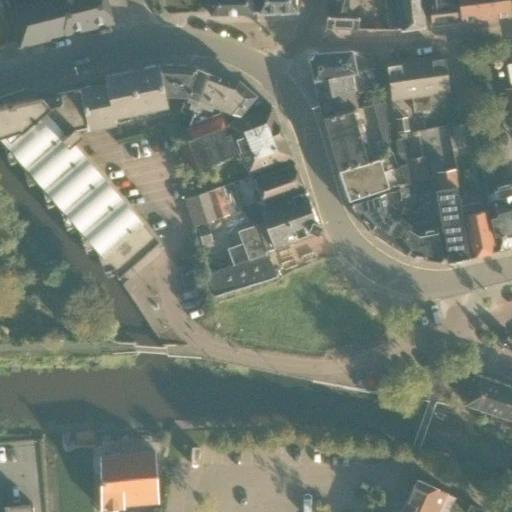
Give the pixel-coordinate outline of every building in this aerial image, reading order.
[(21,0),(7,0),(19,48),(113,24),(107,0),(33,0),(22,3),(21,0)] [(209,0),(210,15),(253,13),(252,0),(209,0)] [(258,0),(259,13),(296,12),(295,0),(258,0)] [(333,0),(332,4),(328,4),(327,28),(358,29),(359,6),(358,0),(333,0)] [(385,0),(388,30),(401,30),(424,26),(421,0),(385,0)] [(429,0),(429,2),(431,25),(458,22),(455,0),(429,0)] [(458,0),(461,22),(486,18),(483,0),(458,0)] [(483,0),(486,18),(511,15),(508,0),(483,0)] [(315,82),(355,72),(351,51),(314,54),(310,60),(315,80),(314,80),(315,82)] [(416,59),(424,110),(431,109),(428,93),(450,90),(450,84),(451,84),(447,57),(435,59),(434,56),(416,59)] [(414,111),(424,110),(416,59),(398,61),(398,64),(386,66),(391,98),(412,95),(414,111)] [(165,94),(159,64),(78,82),(80,87),(2,104),(0,104),(0,142),(0,143),(2,145),(4,148),(5,150),(6,152),(9,163),(20,159),(28,184),(39,181),(39,182),(94,166),(73,142),(82,135),(78,130),(115,121),(114,116),(167,104),(165,94)] [(193,108),(206,71),(193,66),(159,64),(165,94),(188,95),(186,100),(183,99),(179,110),(190,114),(193,108)] [(351,92),(353,92),(353,90),(372,86),(370,77),(381,75),(379,67),(355,72),(315,82),(318,98),(319,102),(351,92)] [(242,107),(252,95),(236,81),(206,71),(193,108),(198,110),(200,105),(214,110),(216,106),(234,112),(240,105),(242,107)] [(323,119),(352,110),(352,109),(358,108),(353,92),(351,92),(319,102),(323,117),(323,119)] [(374,115),(385,113),(383,103),(371,106),(374,115)] [(291,154),(271,106),(227,123),(222,112),(173,132),(189,174),(240,153),(247,172),(291,154)] [(330,140),(358,132),(352,110),(323,119),(330,140)] [(385,113),(374,115),(378,126),(387,123),(385,113)] [(409,131),(407,117),(396,119),(398,133),(409,131)] [(387,123),(378,126),(384,150),(389,149),(388,128),(387,123)] [(451,126),(455,147),(470,144),(466,123),(451,126)] [(367,161),(358,132),(330,140),(338,169),(367,161)] [(395,139),(398,166),(406,162),(406,159),(403,146),(402,139),(395,139)] [(406,162),(398,166),(395,166),(391,153),(378,157),(367,161),(338,169),(348,199),(389,186),(410,181),(406,162)] [(406,159),(406,162),(410,181),(429,178),(425,155),(406,159)] [(443,171),(441,158),(428,160),(434,186),(439,186),(439,189),(435,190),(442,230),(444,229),(447,261),(469,256),(472,255),(463,204),(459,205),(453,169),(443,171)] [(479,162),(484,187),(493,185),(488,160),(479,162)] [(262,202),(304,188),(295,163),(253,178),(262,202)] [(94,166),(39,182),(47,206),(57,203),(66,228),(76,224),(85,250),(95,246),(104,271),(114,268),(117,278),(159,241),(94,166)] [(418,181),(420,192),(431,190),(429,179),(418,181)] [(420,195),(420,192),(418,181),(408,183),(408,185),(410,197),(420,195)] [(183,198),(192,226),(230,213),(225,198),(234,194),(230,182),(183,198)] [(400,199),(410,197),(408,185),(398,187),(400,199)] [(496,249),(511,244),(511,186),(486,192),(488,200),(486,201),(496,249)] [(215,294),(275,274),(265,250),(317,232),(304,189),(305,189),(304,188),(262,202),(262,203),(242,210),(248,227),(237,231),(242,243),(227,249),(233,264),(207,273),(215,294)] [(393,227),(399,216),(389,210),(384,193),(350,204),(360,219),(362,218),(368,228),(381,220),(393,227)] [(496,249),(486,201),(488,210),(481,212),(479,201),(463,204),(472,255),(496,249)] [(415,255),(414,258),(443,261),(436,226),(427,228),(422,206),(418,207),(414,214),(411,218),(413,224),(409,225),(415,255)] [(411,218),(414,214),(410,212),(405,220),(399,216),(393,227),(381,220),(368,228),(362,218),(360,219),(367,230),(413,258),(414,258),(415,255),(409,225),(413,224),(411,218)] [(203,243),(213,240),(208,224),(198,226),(203,243)] [(256,316),(241,314),(238,344),(318,352),(322,316),(257,309),(256,316)] [(500,424),(503,415),(506,406),(503,404),(509,385),(475,374),(465,402),(492,411),(489,420),(500,424)] [(511,385),(509,385),(503,404),(506,406),(503,415),(511,418),(511,385)] [(159,503),(155,451),(100,456),(101,510),(124,508),(124,505),(159,503)] [(408,499),(437,511),(447,493),(417,479),(408,499)] [(77,511),(76,492),(49,494),(50,511),(77,511)] [(401,511),(437,511),(408,499),(401,511)] [(33,511),(32,503),(31,503),(31,505),(6,507),(6,511),(33,511)]
